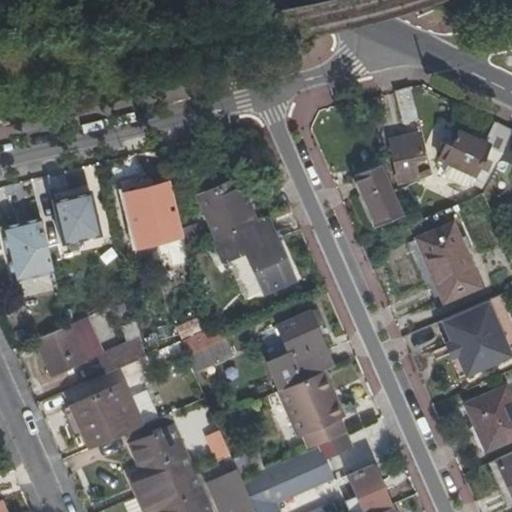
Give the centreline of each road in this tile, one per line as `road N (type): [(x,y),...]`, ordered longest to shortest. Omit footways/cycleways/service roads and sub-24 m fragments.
road 1 (residential): [(274,94),(456,511)]
road 2 (residential): [(0,159),(274,94)]
road 3 (residential): [(437,53),(274,94)]
road 4 (residential): [(57,511),(0,383)]
